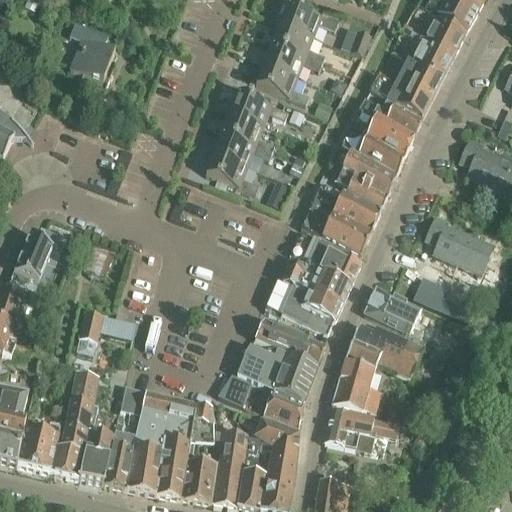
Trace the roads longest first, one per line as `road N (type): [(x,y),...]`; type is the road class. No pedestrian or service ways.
road 1 (residential): [(304,511),(312,442),(346,334),(469,66),(510,0)]
road 2 (residential): [(0,252),(23,210),(48,198),(137,229),(226,0)]
